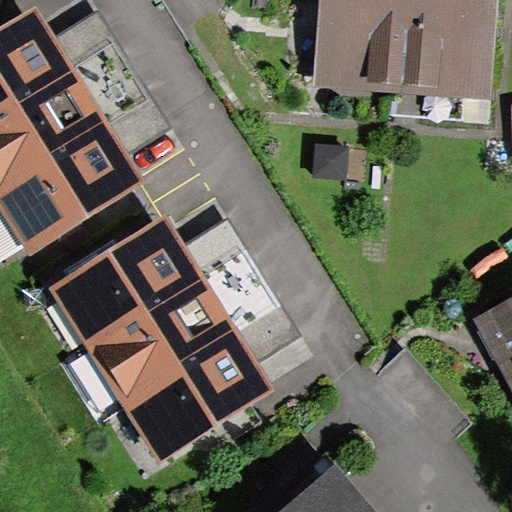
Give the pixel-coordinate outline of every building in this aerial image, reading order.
[(316,0),(311,88),(401,94),(407,0),(316,0)] [(494,0),(407,0),(401,94),(487,100),(494,0)] [(168,126),(95,10),(47,41),(67,72),(99,124),(120,156),(168,126)] [(47,41),(29,13),(0,30),(0,114),(67,72),(47,41)] [(0,185),(99,124),(67,72),(0,114),(0,185)] [(120,156),(99,124),(0,185),(0,260),(16,250),(23,262),(140,188),(120,156)] [(301,336),(227,218),(177,249),(197,281),(229,332),(251,367),(301,336)] [(81,353),(197,281),(177,249),(160,220),(43,293),(81,353)] [(229,332),(197,281),(81,353),(113,404),(229,332)] [(511,303),(473,324),(511,397),(511,303)] [(251,367),(229,332),(113,404),(154,470),(270,398),(251,367)] [(368,511),(332,472),(284,511),(368,511)]
